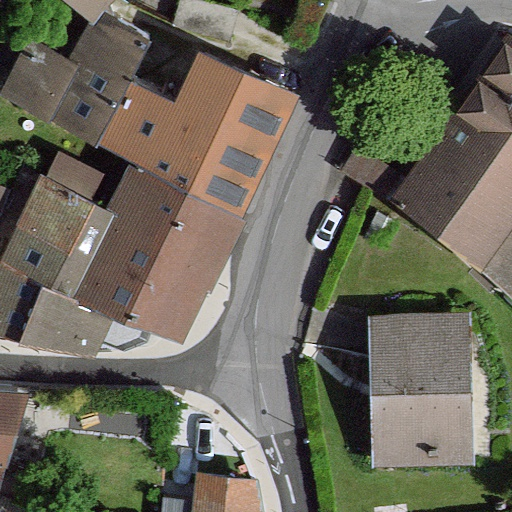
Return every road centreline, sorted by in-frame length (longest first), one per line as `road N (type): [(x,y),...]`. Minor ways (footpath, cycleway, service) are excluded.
road 1 (residential): [(358,48),(284,203),(258,303),(258,360)]
road 2 (residential): [(258,360),(154,370),(0,361)]
road 3 (residential): [(258,360),(289,511)]
road 4 (residential): [(478,0),(396,24),(358,48)]
